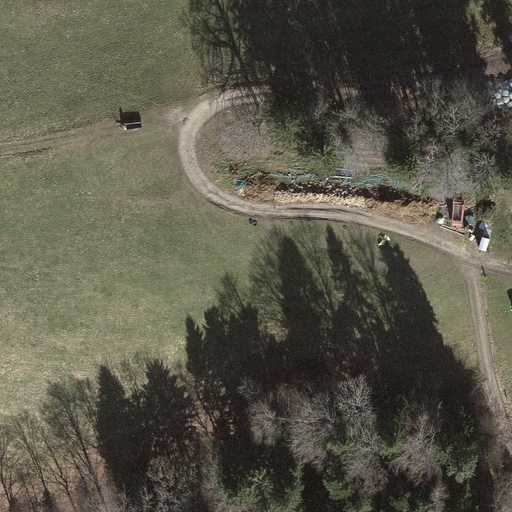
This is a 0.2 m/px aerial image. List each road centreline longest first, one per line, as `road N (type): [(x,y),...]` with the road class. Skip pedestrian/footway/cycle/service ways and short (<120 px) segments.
road 1 (track): [(511,53),(389,97),(227,100),(188,130),(193,183),(239,210),(333,212),(409,228),(511,268)]
road 2 (track): [(511,455),(497,421),(472,256)]
road 3 (track): [(325,338),(388,436),(399,511)]
